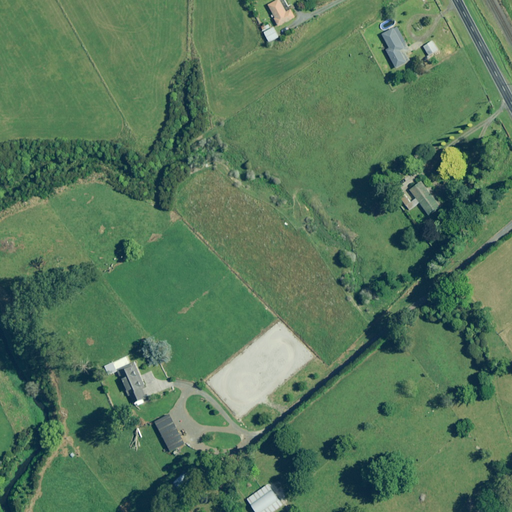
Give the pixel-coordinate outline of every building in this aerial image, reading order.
[(291,11),(285,0),(280,0),(270,6),(276,18),(276,19),(280,27),(296,18),(292,10),(291,11)] [(411,51),(399,27),(383,35),(391,49),(387,50),(397,69),(413,61),(408,52),(411,51)] [(276,45),(275,43),(275,42),(274,41),(273,41),(280,38),(275,28),(266,33),(269,40),(269,41),(268,42),(267,43),(267,44),(267,46),(267,47),(268,48),(269,49),(271,49),(272,49),(273,48),(275,47),(275,46),(276,45)] [(439,50),(434,41),(424,47),(430,56),(439,50)] [(411,191),(417,199),(415,201),(409,193),(402,199),(410,210),(421,203),(430,216),(441,208),(422,183),(411,191)] [(135,405),(137,408),(146,403),(145,400),(148,399),(144,390),(147,388),(136,363),(118,371),(121,377),(134,405),(135,405)] [(186,444),(171,415),(157,422),(172,452),(186,444)] [(192,483),(185,474),(174,483),(181,491),(192,483)] [(274,511),(283,506),(269,485),(248,499),(256,511),(274,511)]
